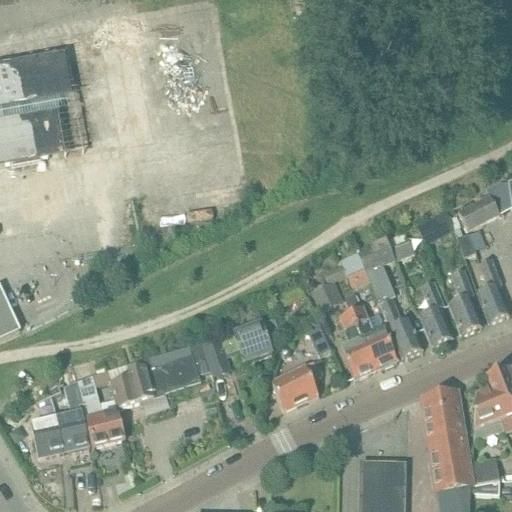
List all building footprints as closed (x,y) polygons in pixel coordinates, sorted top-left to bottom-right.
[(83,45),(84,53),(107,50),(106,42),(83,45)] [(489,199),(457,215),(466,232),(498,217),(489,199)] [(426,247),(458,232),(451,217),(419,232),(426,247)] [(456,241),(464,261),(475,256),(468,237),(456,241)] [(386,241),(356,253),(357,255),(364,272),(369,283),(380,308),(395,344),(402,363),(423,355),(415,336),(410,325),(404,328),(393,302),(398,300),(385,269),(395,264),(394,260),(387,244),(386,241)] [(347,259),(340,263),(342,267),(347,279),(352,291),(369,283),(364,272),(357,255),(347,259)] [(492,263),(478,268),(488,293),(477,298),(489,328),(509,319),(497,290),(502,288),(492,263)] [(473,299),(466,281),(463,275),(450,280),(460,304),(448,309),(460,339),(481,331),(469,301),(473,299)] [(77,289),(82,299),(92,295),(87,285),(77,289)] [(333,286),(311,295),(319,314),(341,305),(333,286)] [(452,343),(445,324),(440,313),(445,311),(435,286),(421,292),(431,316),(420,321),(432,351),(452,343)] [(0,342),(20,333),(14,320),(0,291),(0,342)] [(354,298),(343,302),(349,316),(360,311),(361,311),(355,297),(354,298)] [(360,311),(349,316),(375,374),(397,365),(389,347),(383,334),(374,338),(362,311),(360,311)] [(349,316),(338,321),(350,349),(341,353),(346,365),(354,384),(375,374),(349,316)] [(220,341),(227,360),(240,356),(241,356),(244,367),(271,357),(265,338),(265,337),(276,333),(273,323),(271,324),(234,336),(228,338),(220,341)] [(318,331),(305,337),(311,348),(323,342),(318,331)] [(215,343),(203,347),(211,373),(213,377),(229,372),(220,342),(215,343)] [(70,418),(57,421),(64,456),(90,451),(85,431),(82,416),(79,407),(79,406),(81,406),(82,406),(93,450),(124,442),(117,414),(104,417),(103,417),(96,391),(97,391),(97,390),(111,386),(117,412),(200,386),(200,385),(198,378),(198,377),(211,373),(203,347),(202,344),(189,349),(168,354),(160,357),(150,360),(143,362),(133,365),(127,367),(107,374),(77,385),(65,390),(64,390),(71,417),(71,418),(70,418)] [(279,351),(278,355),(279,359),(284,362),(289,360),(291,355),(288,350),(284,349),(279,351)] [(269,387),(284,416),(318,400),(312,387),(312,386),(320,383),(320,382),(312,366),(269,387)] [(500,423),(504,435),(504,436),(511,432),(511,421),(511,419),(511,418),(511,395),(511,391),(511,390),(511,378),(510,372),(488,381),(492,392),(504,421),(500,423)] [(492,392),(475,398),(473,447),(504,435),(500,423),(504,421),(492,392)] [(458,395),(419,402),(420,406),(420,407),(431,468),(436,495),(438,511),(467,511),(469,489),(474,489),(462,414),(458,395)] [(57,421),(31,427),(39,462),(64,456),(57,421)] [(7,437),(13,447),(20,443),(22,436),(19,430),(7,437)] [(477,488),(499,484),(495,462),(473,466),(477,488)] [(361,466),(360,486),(359,511),(404,511),(406,467),(361,466)]
